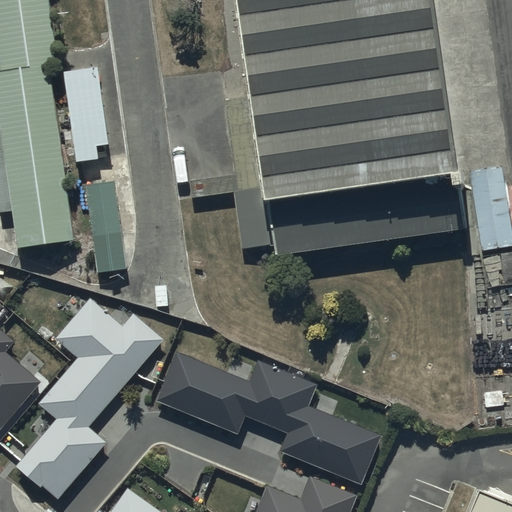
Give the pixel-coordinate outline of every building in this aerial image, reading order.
[(0,0),(0,207),(2,220),(14,218),(20,259),(78,250),(54,78),(67,76),(56,0),(0,0)] [(432,0),(234,0),(273,268),(468,240),(432,0)] [(97,77),(64,82),(78,171),(97,168),(96,156),(110,154),(97,77)] [(511,234),(502,167),(469,172),(482,257),(511,252),(511,234)] [(114,187),(86,192),(99,280),(127,276),(114,187)] [(122,326),(90,299),(57,338),(79,357),(39,403),(57,419),(16,467),(40,487),(41,486),(58,499),(106,443),(87,427),(163,339),(133,313),(122,326)] [(0,430),(42,382),(7,352),(15,343),(0,330),(0,430)] [(249,381),(175,352),(155,401),(236,433),(243,415),(286,432),(279,451),(361,484),(381,436),(308,407),(317,384),(257,360),(249,381)] [(350,511),(357,496),(309,477),(300,500),(266,487),(256,511),(350,511)] [(511,511),(511,492),(475,477),(471,486),(460,511),(511,511)] [(158,511),(128,490),(112,511),(158,511)]
